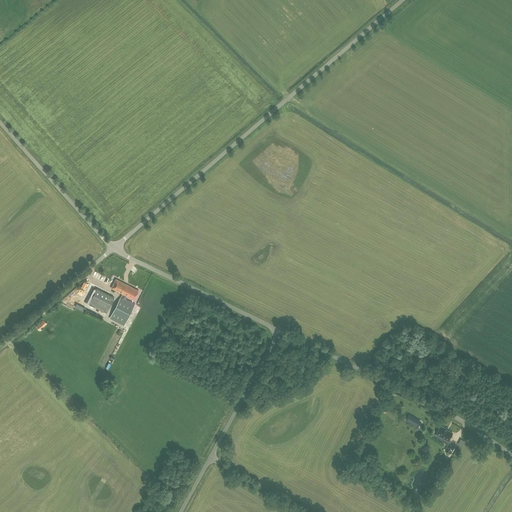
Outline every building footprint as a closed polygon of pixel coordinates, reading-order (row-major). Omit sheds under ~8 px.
[(138,290),(116,279),(111,288),(122,293),(127,296),(134,299),(138,290)] [(114,297),(97,288),(89,304),(106,313),(114,297)] [(122,293),(110,318),(124,325),(135,304),(125,299),(127,296),(122,293)] [(39,330),(47,324),(44,319),(35,326),(39,330)] [(418,427),(422,421),(410,413),(406,419),(418,427)] [(451,453),(455,446),(450,443),(451,441),(449,440),(453,433),(441,426),(437,433),(445,438),(443,441),(449,444),(445,450),(451,453)]
